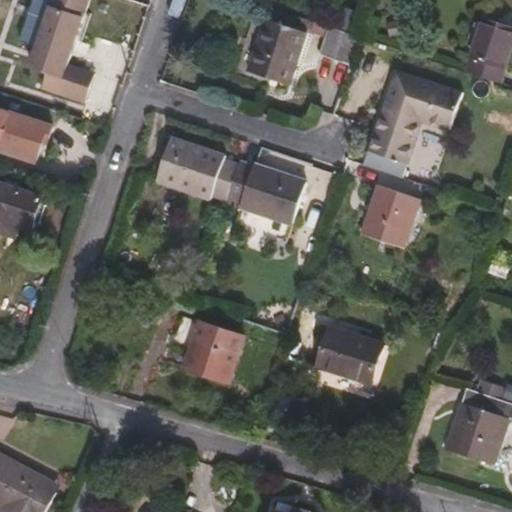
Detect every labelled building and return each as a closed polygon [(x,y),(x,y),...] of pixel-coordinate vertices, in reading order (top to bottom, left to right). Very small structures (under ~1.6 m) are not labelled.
[(37,47),(54,0),(34,0),(20,41),(37,47)] [(98,0),(59,0),(57,6),(94,17),(98,0)] [(94,17),(57,6),(37,72),(52,77),(48,91),(89,103),(98,75),(78,68),(94,17)] [(304,26),(278,17),(276,23),(302,32),(304,26)] [(285,84),(302,32),(276,23),(262,18),(245,71),(285,84)] [(493,84),(511,30),(479,19),(460,73),(493,84)] [(346,65),(355,37),(324,26),(314,54),(346,65)] [(398,178),(417,121),(448,131),(460,95),(393,72),(362,166),(398,178)] [(37,159),(48,127),(0,111),(0,151),(30,162),(32,158),(37,159)] [(221,201),(233,165),(220,160),(221,157),(168,139),(154,183),(207,201),(207,198),(220,203),(221,201)] [(257,162),(288,170),(292,158),(260,150),(257,162)] [(288,223),(302,183),(234,160),(233,165),(221,201),(288,223)] [(0,249),(4,250),(15,219),(34,225),(40,206),(36,205),(38,198),(27,194),(28,189),(5,182),(4,187),(0,185),(0,235),(1,236),(0,238),(0,249)] [(399,248),(415,202),(375,188),(359,234),(399,248)] [(223,381),(238,336),(197,322),(182,367),(223,381)] [(366,382),(378,346),(326,329),(314,366),(366,382)] [(487,462),(497,430),(502,416),(511,419),(511,404),(461,388),(441,447),(487,462)] [(0,511),(43,511),(53,494),(34,485),(38,478),(0,457),(0,506),(2,507),(0,510),(0,511)] [(57,488),(38,478),(34,485),(53,494),(57,488)]
